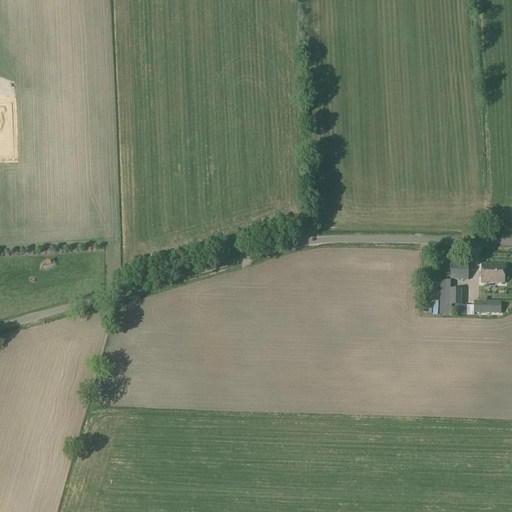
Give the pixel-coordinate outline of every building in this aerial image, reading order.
[(13,99),(0,99),(0,159),(17,158),(13,99)] [(450,264),(450,281),(467,280),(468,264),(450,264)] [(504,284),(504,266),(481,265),(481,283),(504,284)] [(439,316),(451,316),(465,316),(465,306),(461,306),(461,290),(450,290),(450,282),(440,281),(439,316)] [(501,315),(501,301),(473,301),(473,314),(501,315)] [(461,324),(460,333),(471,333),(471,324),(461,324)]
